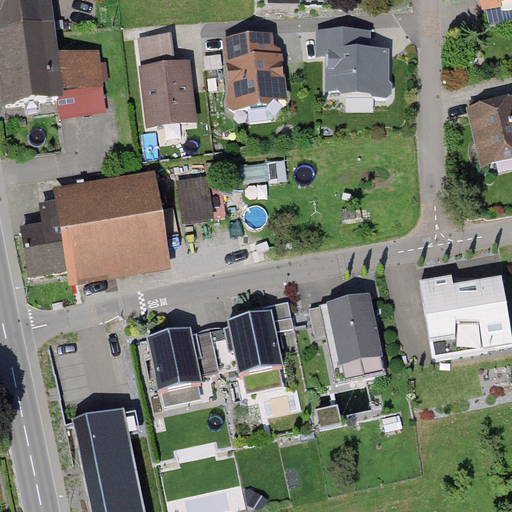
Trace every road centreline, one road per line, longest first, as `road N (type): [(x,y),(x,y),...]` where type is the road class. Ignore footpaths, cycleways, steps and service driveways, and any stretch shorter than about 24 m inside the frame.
road 1 (residential): [(5,334),(441,245)]
road 2 (residential): [(441,245),(428,0)]
road 3 (secondary): [(5,334),(43,511)]
